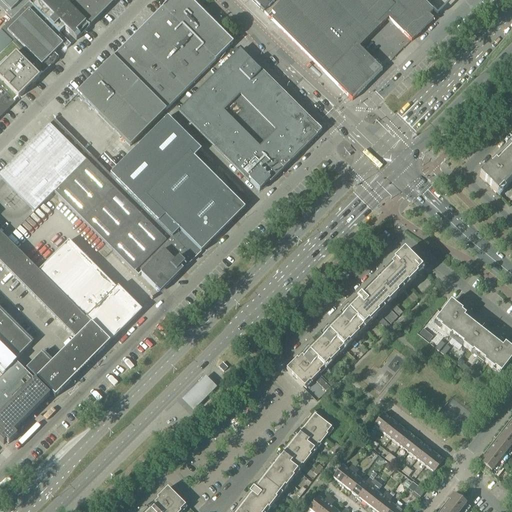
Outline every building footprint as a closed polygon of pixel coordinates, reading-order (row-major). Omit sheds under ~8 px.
[(0,0),(0,9),(11,21),(32,0),(0,0)] [(0,54),(0,88),(14,103),(13,102),(17,98),(18,99),(39,78),(38,77),(41,74),(42,75),(58,59),(53,54),(62,45),(66,49),(70,46),(59,34),(64,29),(76,41),(117,0),(32,0),(11,21),(0,32),(11,44),(0,54)] [(188,0),(170,0),(161,10),(215,62),(232,44),(197,9),(198,8),(197,8),(196,8),(188,0)] [(250,0),(253,2),(252,2),(253,3),(256,6),(260,9),(260,10),(263,13),(264,13),(267,17),(283,0),(250,0)] [(418,0),(284,0),(271,13),(275,17),(271,21),(352,102),(382,72),(359,49),(388,20),(411,43),(436,17),(418,0)] [(215,62),(161,10),(115,56),(76,94),(129,147),(215,62)] [(235,49),(228,56),(231,59),(231,60),(237,54),(239,56),(240,55),(239,53),(238,52),(235,49)] [(258,73),(255,70),(250,65),(252,63),(239,51),(238,52),(231,59),(177,113),(248,184),(249,183),(259,192),(268,183),(269,184),(321,133),(260,71),(258,73)] [(0,88),(0,117),(14,103),(0,88)] [(167,118),(109,176),(193,259),(199,252),(201,253),(244,210),(193,159),(201,152),(167,118)] [(194,260),(193,259),(109,176),(90,157),(54,121),(0,174),(0,180),(34,214),(53,194),(138,278),(140,275),(157,292),(183,266),(186,268),(194,260)] [(493,163),(479,178),(497,195),(502,190),(503,191),(511,181),(511,180),(511,150),(496,166),(493,163)] [(0,253),(9,244),(0,234),(0,253)] [(80,315),(91,325),(109,344),(141,312),(117,288),(116,290),(89,263),(68,242),(38,272),(40,274),(50,285),(60,295),(70,305),(80,315)] [(0,265),(4,269),(19,254),(9,244),(0,253),(0,265)] [(357,305),(338,324),(303,359),(300,356),(286,371),(304,389),(309,383),(310,384),(319,375),(318,374),(329,364),(339,355),(338,354),(348,344),(349,345),(358,336),(357,335),(368,325),(374,319),(378,316),(377,315),(387,305),(388,306),(391,302),(397,297),(396,296),(406,286),(407,287),(416,277),(421,271),(403,253),(389,268),(392,271),(367,295),(365,294),(360,299),(355,303),(357,305)] [(14,280),(30,264),(19,254),(4,269),(14,280)] [(40,274),(38,272),(30,264),(14,280),(24,290),(40,274)] [(24,290),(35,300),(50,285),(40,274),(24,290)] [(35,300),(45,310),(60,295),(50,285),(35,300)] [(45,310),(55,320),(70,305),(60,295),(45,310)] [(440,329),(450,337),(451,336),(462,345),(461,346),(472,354),(472,353),(484,362),(483,363),(493,371),(494,370),(500,375),(511,359),(511,351),(504,346),(501,349),(463,319),(466,316),(450,303),(434,323),(441,328),(440,329)] [(55,320),(65,330),(80,315),(70,305),(55,320)] [(402,314),(395,307),(392,310),(399,317),(402,314)] [(390,325),(395,320),(397,319),(391,312),(384,319),(390,325)] [(0,314),(0,334),(11,324),(0,314)] [(65,330),(75,341),(91,325),(80,315),(65,330)] [(382,320),(379,324),(385,330),(389,327),(382,320)] [(11,324),(0,334),(0,344),(5,350),(21,334),(11,324)] [(51,365),(36,380),(55,399),(81,372),(109,344),(91,325),(75,341),(67,349),(62,353),(59,357),(51,365)] [(21,334),(5,350),(16,360),(31,345),(21,334)] [(26,370),(36,380),(51,365),(41,354),(26,370)] [(7,355),(0,362),(0,375),(3,378),(16,364),(17,364),(7,355)] [(17,364),(0,381),(0,442),(3,445),(5,443),(8,446),(16,437),(13,433),(28,418),(49,397),(42,390),(41,388),(34,382),(34,381),(33,382),(32,381),(33,381),(33,380),(32,380),(25,373),(25,372),(24,372),(17,365),(17,364)] [(218,368),(220,370),(223,373),(227,369),(222,364),(218,368)] [(205,377),(181,400),(193,413),(217,390),(205,377)] [(373,427),(382,434),(392,422),(383,415),(373,427)] [(314,416),(272,470),(255,492),(252,491),(249,496),(244,502),(246,503),(238,511),(265,511),(267,510),(268,511),(272,506),(276,501),(275,500),(284,489),(285,489),(293,479),(292,478),(301,467),(302,468),(310,457),(309,457),(318,445),(319,446),(327,436),(326,435),(331,429),(314,416)] [(382,434),(391,441),(400,429),(392,422),(382,434)] [(511,422),(499,439),(484,459),(482,457),(477,463),(495,477),(511,454),(511,422)] [(391,441),(399,447),(409,435),(400,429),(391,441)] [(399,447),(407,454),(417,442),(409,435),(399,447)] [(407,454),(416,461),(426,448),(417,442),(407,454)] [(416,461),(424,467),(434,455),(426,448),(416,461)] [(174,459),(170,455),(165,459),(170,463),(174,459)] [(434,455),(424,467),(433,474),(443,462),(434,455)] [(338,485),(340,487),(355,469),(351,466),(348,471),(342,467),(332,479),(339,484),(338,485)] [(344,488),(350,493),(359,480),(354,476),(358,471),(355,469),(340,487),(343,489),(344,488)] [(355,499),(357,501),(372,482),(369,480),(365,485),(359,480),(350,493),(356,497),(355,499)] [(372,482),(357,501),(360,503),(361,501),(367,506),(376,494),(381,487),(373,481),(372,482)] [(417,488),(413,493),(420,498),(424,493),(421,491),(417,488)] [(155,507),(150,511),(180,511),(185,507),(167,490),(152,504),(155,507)] [(372,511),(371,511),(375,511),(389,495),(386,493),(382,498),(376,494),(367,506),(373,511),(372,511)] [(389,511),(393,507),(388,503),(392,498),(389,496),(389,495),(375,511),(389,511)] [(467,511),(470,509),(454,497),(452,495),(447,501),(448,501),(450,502),(447,505),(445,508),(442,511),(467,511)] [(311,506),(308,510),(310,511),(320,511),(330,500),(327,497),(323,502),(318,498),(316,500),(313,498),(308,504),(311,506)] [(320,511),(334,511),(335,511),(330,507),(334,502),(330,500),(320,511)]
